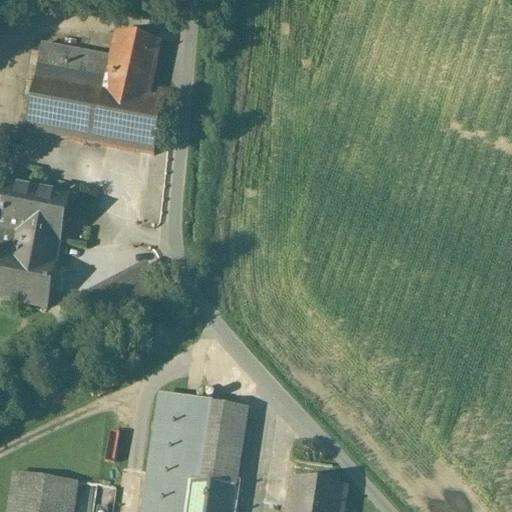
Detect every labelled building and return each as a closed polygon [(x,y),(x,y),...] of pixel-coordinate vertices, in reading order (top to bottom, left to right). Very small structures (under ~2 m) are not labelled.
[(111,61),(43,47),(26,132),(153,158),(164,103),(148,100),(159,45),(116,36),(111,61)] [(69,197),(0,184),(0,234),(60,245),(69,197)] [(60,245),(0,234),(0,302),(47,311),(60,245)] [(146,264),(75,302),(83,316),(94,337),(165,300),(146,264)] [(157,511),(235,511),(257,395),(163,378),(142,509),(157,511)] [(81,511),(86,487),(18,476),(12,511),(81,511)] [(345,511),(349,488),(288,477),(283,511),(345,511)]
